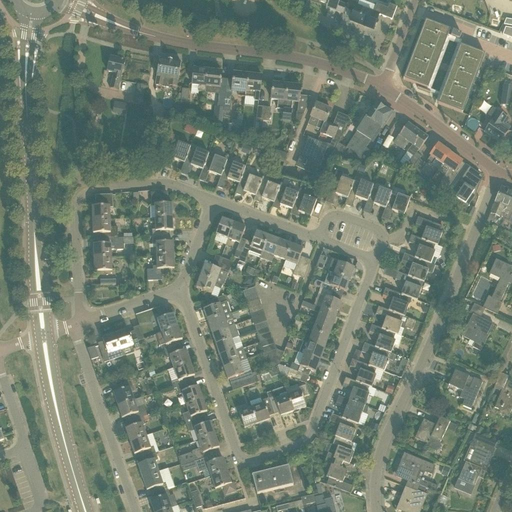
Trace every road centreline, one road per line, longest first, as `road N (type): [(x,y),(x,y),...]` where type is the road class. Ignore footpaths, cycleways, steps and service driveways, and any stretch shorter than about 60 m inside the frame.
road 1 (residential): [(375,262),(308,440),(240,463),(178,290)]
road 2 (residential): [(377,511),(380,450),(497,173)]
road 3 (unclassified): [(382,86),(302,59),(190,45),(117,24)]
road 4 (residential): [(43,335),(25,68)]
road 5 (residential): [(79,323),(76,201),(86,191),(166,183),(213,200)]
road 6 (residential): [(135,511),(72,326)]
road 7 (residential): [(85,511),(43,335)]
road 8 (unclassified): [(497,173),(382,86)]
road 9 (residential): [(511,59),(466,42),(468,29),(413,8)]
